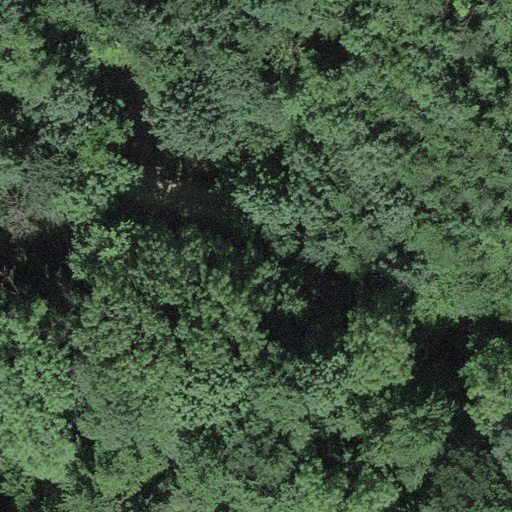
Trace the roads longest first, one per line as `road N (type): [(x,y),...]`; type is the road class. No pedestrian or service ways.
road 1 (track): [(0,161),(144,184),(511,326)]
road 2 (track): [(52,0),(141,91),(155,143),(144,184),(111,208),(69,231),(0,242)]
